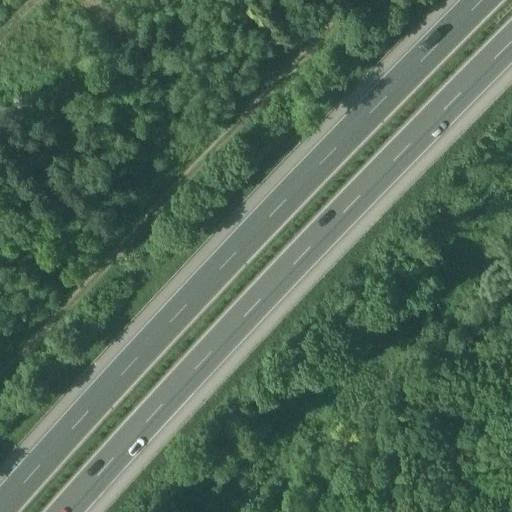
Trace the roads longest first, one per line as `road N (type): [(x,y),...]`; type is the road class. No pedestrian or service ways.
road 1 (motorway): [(479,0),(278,196),(0,498)]
road 2 (motorway): [(53,511),(284,262),(511,33)]
road 3 (track): [(0,375),(365,0)]
